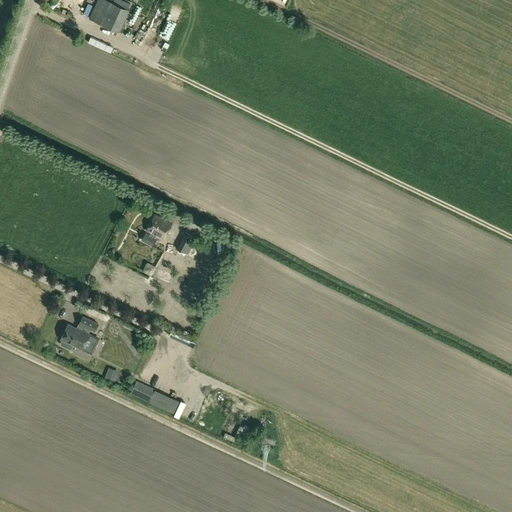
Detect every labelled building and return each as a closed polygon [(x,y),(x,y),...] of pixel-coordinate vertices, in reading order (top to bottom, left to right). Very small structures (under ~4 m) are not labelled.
[(107,0),(97,0),(88,19),(119,33),(130,10),(107,0)] [(154,27),(159,29),(163,19),(158,17),(154,27)] [(154,215),(146,231),(163,239),(171,223),(154,215)] [(188,255),(197,237),(185,231),(176,248),(188,255)] [(155,238),(145,232),(141,240),(152,246),(156,239),(155,238)] [(71,347),(73,344),(83,348),(90,333),(88,332),(91,328),(95,330),(98,322),(83,315),(79,323),(81,323),(78,328),(68,323),(61,338),(63,339),(61,342),(62,344),(70,348),(71,347)] [(178,342),(193,347),(195,341),(180,336),(178,342)] [(131,393),(149,402),(155,389),(137,380),(131,393)] [(163,393),(161,398),(169,401),(173,393),(169,392),(168,395),(163,393)]
